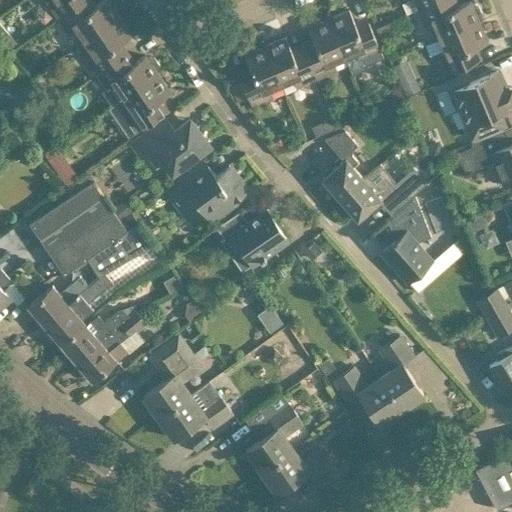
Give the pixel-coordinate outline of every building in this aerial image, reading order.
[(45,0),(57,17),(81,0),(45,0)] [(107,0),(103,0),(96,5),(92,0),(81,0),(57,17),(69,35),(76,31),(83,41),(119,16),(107,0)] [(415,0),(419,9),(439,0),(415,0)] [(470,0),(458,5),(456,0),(439,0),(419,9),(428,30),(434,27),(439,38),(479,21),(478,18),(480,18),(482,13),(478,4),(473,2),(471,3),(470,0)] [(383,56),(368,22),(366,16),(354,21),(349,9),(328,18),(345,58),(351,73),(364,68),(367,63),(383,56)] [(132,35),(119,16),(83,41),(90,51),(84,56),(96,74),(128,52),(121,42),(132,35)] [(345,58),(328,18),(307,26),(312,38),(301,43),(304,49),(316,79),(337,70),(334,63),(345,58)] [(488,42),(479,21),(439,38),(444,51),(437,54),(446,73),(481,59),(476,47),(488,42)] [(316,79),(304,49),(301,43),(290,47),(285,36),(264,45),(282,85),(294,80),(297,87),(316,79)] [(282,85),(264,45),(244,54),(249,65),(237,70),(241,79),(248,96),(252,106),(273,97),(270,90),(282,85)] [(112,105),(158,73),(157,71),(159,70),(160,65),(154,57),(149,56),(147,57),(145,55),(135,62),(128,52),(96,74),(105,88),(101,91),(112,105)] [(511,93),(509,87),(507,88),(499,69),(468,82),(467,79),(446,88),(455,109),(459,108),(471,138),(505,123),(499,111),(511,105),(511,93)] [(109,107),(129,136),(166,111),(159,100),(171,92),(158,73),(112,105),(109,107)] [(336,115),(313,124),(318,136),(340,126),(336,115)] [(189,118),(174,129),(166,118),(133,142),(152,168),(163,159),(172,171),(209,144),(189,118)] [(364,177),(363,176),(362,177),(352,166),(357,161),(351,154),(351,149),(357,144),(344,129),(324,137),(340,155),(334,161),(337,164),(323,177),(328,183),(326,185),(338,199),(364,177)] [(511,181),(511,141),(509,143),(503,129),(470,142),(472,146),(457,152),(465,172),(494,160),(505,185),(511,181)] [(61,146),(48,154),(65,183),(78,176),(61,146)] [(216,175),(213,171),(206,161),(168,190),(187,216),(200,207),(210,220),(233,203),(249,192),(229,165),(216,175)] [(366,174),(338,199),(350,213),(352,211),(357,217),(378,199),(392,214),(407,201),(428,182),(413,166),(396,181),(380,163),(366,174)] [(88,257),(127,230),(87,172),(64,189),(69,196),(29,223),(65,274),(88,257)] [(382,250),(408,281),(432,260),(416,241),(431,236),(415,194),(387,219),(387,221),(393,216),(405,230),(382,250)] [(511,198),(511,199),(502,203),(511,226),(511,198)] [(239,211),(216,227),(224,238),(230,234),(250,264),(251,264),(288,239),(285,235),(286,231),(281,223),(277,223),(272,216),(267,208),(264,211),(247,222),(239,211)] [(105,273),(155,246),(138,222),(127,230),(88,257),(100,276),(105,273)] [(0,307),(11,298),(17,305),(27,296),(13,281),(0,267),(0,307)] [(44,323),(61,342),(62,343),(77,361),(130,317),(122,308),(116,310),(112,313),(103,321),(97,314),(85,323),(84,322),(81,318),(92,308),(88,303),(98,295),(113,283),(105,273),(100,276),(89,285),(44,323)] [(44,323),(89,285),(81,275),(61,292),(54,284),(29,304),(44,323)] [(511,324),(511,314),(496,287),(477,298),(497,333),(511,324)] [(257,313),(269,331),(282,322),(270,304),(257,313)] [(119,341),(144,319),(137,311),(130,317),(77,361),(83,369),(80,371),(81,372),(82,371),(89,379),(91,377),(92,379),(116,359),(127,350),(119,341)] [(394,368),(380,377),(401,408),(423,393),(402,362),(413,355),(399,334),(380,347),(394,368)] [(159,416),(190,393),(181,381),(199,368),(177,337),(152,355),(168,377),(144,394),(159,416)] [(499,359),(490,364),(504,389),(511,385),(511,344),(496,353),(499,359)] [(321,362),(332,379),(342,372),(331,356),(321,362)] [(401,408),(380,377),(367,386),(353,365),(334,378),(347,399),(358,392),(379,423),(401,408)] [(190,393),(159,416),(174,438),(205,416),(213,427),(221,421),(232,413),(218,392),(212,397),(203,384),(190,393)] [(261,470),(291,447),(283,435),(303,421),(283,392),(262,407),(276,427),(246,449),(261,470)] [(511,444),(511,445),(511,448),(475,468),(496,508),(511,499),(511,444)] [(300,460),(291,447),(261,470),(276,492),(307,471),(314,482),(334,468),(320,447),(300,460)]
